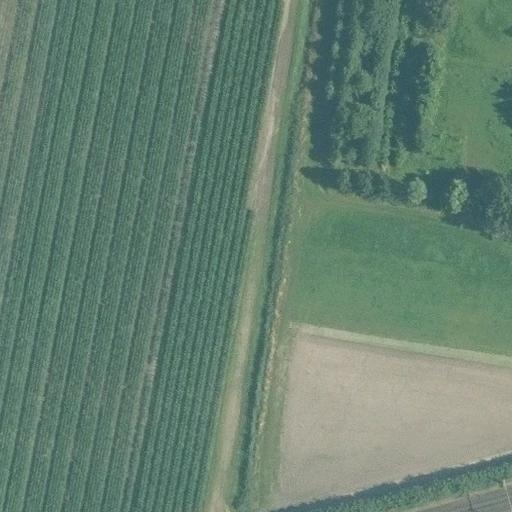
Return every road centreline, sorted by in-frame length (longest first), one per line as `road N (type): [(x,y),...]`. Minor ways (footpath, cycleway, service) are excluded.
road 1 (track): [(294,0),(219,511),(309,511),(511,461)]
road 2 (track): [(511,225),(326,191)]
